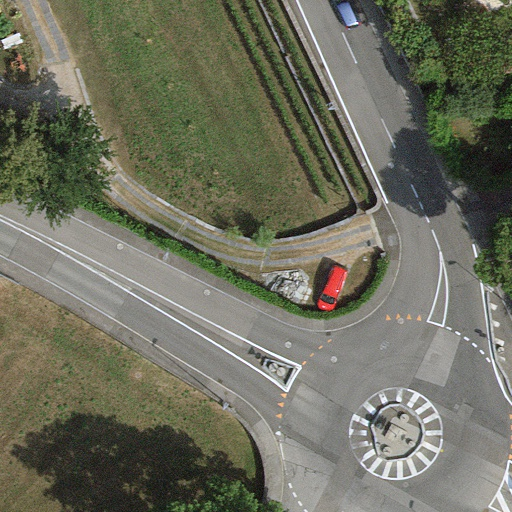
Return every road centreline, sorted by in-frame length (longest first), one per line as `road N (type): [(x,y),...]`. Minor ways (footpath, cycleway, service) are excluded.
road 1 (tertiary): [(324,0),(437,260),(437,326),(427,362)]
road 2 (secondary): [(0,226),(321,398)]
road 3 (secondary): [(469,474),(476,453),(472,409),(462,389),(427,362)]
road 4 (secondary): [(321,398),(313,421),(318,470),(349,507)]
road 5 (secondary): [(427,362),(379,356),(356,364),(321,398)]
